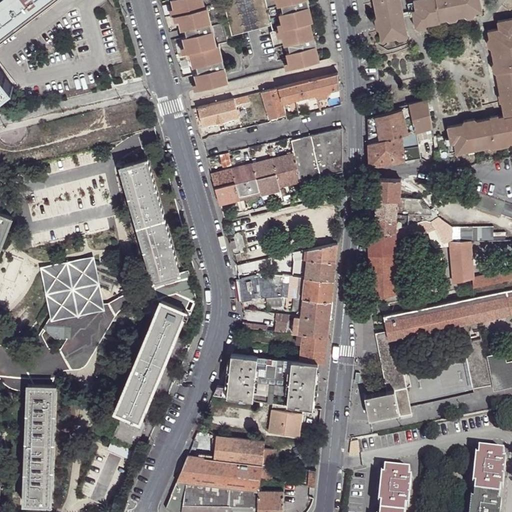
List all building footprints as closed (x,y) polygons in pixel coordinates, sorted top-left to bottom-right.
[(47,0),(0,35),(0,43),(58,0),(47,0)] [(0,0),(0,35),(47,0),(0,0)] [(198,83),(200,91),(229,84),(219,43),(217,44),(208,6),(206,7),(204,0),(172,0),(175,8),(176,14),(178,14),(180,20),(182,29),(186,28),(187,34),(183,35),(186,45),(188,51),(190,51),(192,58),(194,66),(197,65),(199,72),(196,73),(198,83)] [(223,0),(232,36),(272,26),(273,32),(271,32),(278,61),(288,58),(287,51),(290,51),(288,44),(286,44),(284,36),(278,37),(277,30),(280,29),(278,24),(283,22),(280,12),(284,12),(282,4),(279,4),(277,0),(223,0)] [(277,0),(279,4),(282,4),(284,12),(280,12),(283,22),(284,28),(282,28),(284,36),(286,44),(288,44),(290,51),(287,51),(288,58),(290,61),(291,68),(320,61),(311,22),(313,22),(308,0),(277,0)] [(373,0),(380,38),(384,39),(408,34),(404,13),(401,13),(401,10),(403,10),(401,0),(373,0)] [(473,8),(480,7),(478,0),(413,0),(416,13),(413,13),(416,26),(419,28),(424,27),(426,25),(426,24),(425,20),(438,18),(439,20),(447,18),(449,20),(455,20),(457,15),(464,14),(467,17),(472,16),(474,12),(473,8)] [(492,36),(488,36),(486,40),(488,46),(491,49),(500,94),(499,94),(500,101),(501,101),(504,115),(497,116),(496,115),(490,116),(490,117),(477,120),(473,118),(464,120),(462,124),(448,127),(451,140),(453,140),(456,150),(459,152),(469,151),(468,147),(489,143),(489,146),(491,148),(508,145),(511,142),(510,138),(511,138),(511,17),(497,21),(498,27),(491,29),(492,36)] [(0,96),(12,88),(0,71),(0,96)] [(339,87),(338,73),(279,88),(282,101),(316,93),(317,99),(327,97),(326,90),(335,88),(335,92),(339,91),(339,87)] [(282,101),(279,88),(263,92),(264,101),(269,119),(284,115),(285,114),(282,101)] [(250,104),(248,96),(234,99),(236,108),(250,104)] [(234,99),(198,108),(202,126),(238,117),(236,108),(234,99)] [(410,104),(411,106),(415,132),(416,132),(432,128),(427,99),(410,104)] [(376,115),(380,141),(401,135),(412,132),(408,107),(376,115)] [(367,117),(369,143),(380,141),(376,115),(367,117)] [(342,141),(342,127),(310,135),(313,148),(342,141)] [(415,132),(412,132),(401,135),(404,160),(421,158),(416,132),(415,132)] [(313,148),(310,135),(290,140),(293,153),(313,148)] [(380,141),(369,143),(370,166),(404,160),(401,135),(380,141)] [(343,170),(342,141),(313,148),(316,161),(297,166),(301,181),(303,180),(343,170)] [(316,161),(313,148),(293,153),(297,166),(316,161)] [(273,159),(276,171),(297,166),(293,153),(276,157),(273,159)] [(253,163),(256,176),(276,171),(273,159),(253,163)] [(120,168),(153,282),(154,283),(178,276),(146,161),(120,168)] [(233,168),(236,182),(256,176),(253,163),(233,168)] [(297,166),(276,171),(280,186),(300,181),(301,181),(297,166)] [(211,174),(215,187),(236,182),(233,168),(211,174)] [(276,171),(256,176),(260,192),(280,186),(276,171)] [(236,182),(239,196),(260,192),(256,176),(236,182)] [(376,189),(374,232),(395,232),(395,228),(396,214),(408,215),(408,225),(422,221),(425,221),(426,221),(428,221),(430,223),(433,229),(444,242),(451,242),(453,242),(453,228),(438,217),(433,219),(431,210),(422,199),(400,197),(400,179),(377,178),(376,189)] [(304,184),(303,180),(301,181),(300,181),(301,186),(302,186),(304,196),(308,195),(306,183),(304,184)] [(215,187),(219,202),(239,196),(236,182),(215,187)] [(511,204),(502,201),(502,202),(475,192),(435,183),(433,197),(473,205),(498,215),(499,212),(511,216),(511,204)] [(0,213),(0,247),(11,218),(0,213)] [(395,228),(395,232),(395,238),(426,230),(422,221),(408,225),(406,226),(398,227),(395,228)] [(425,221),(422,221),(426,230),(427,232),(433,229),(430,223),(428,221),(426,221),(425,221)] [(453,228),(453,242),(472,241),(505,240),(505,232),(493,232),(493,226),(453,228)] [(444,242),(433,229),(427,232),(437,250),(445,246),(444,242)] [(228,235),(233,254),(245,251),(246,247),(243,234),(240,232),(228,235)] [(374,232),(368,232),(369,254),(395,254),(395,238),(395,232),(374,232)] [(453,242),(451,242),(451,245),(454,282),(473,278),(474,278),(473,277),(472,241),(453,242)] [(338,243),(308,249),(305,276),(334,280),(336,260),(338,243)] [(395,254),(369,254),(370,298),(397,292),(395,254)] [(86,307),(88,305),(91,303),(94,298),(95,295),(96,292),(97,288),(96,284),(95,280),(93,276),(92,274),(89,271),(86,269),(84,267),(77,265),(72,266),(68,266),(64,268),(61,270),(57,273),(54,278),(52,283),(52,288),(52,291),(53,295),(55,299),(57,303),(60,305),(63,307),(64,308),(68,309),(72,310),(75,311),(79,310),(82,309),(86,307)] [(473,278),(473,287),(511,279),(511,268),(473,277),(474,278),(473,278)] [(285,306),(287,296),(298,298),(299,290),(300,276),(260,272),(257,272),(258,275),(239,278),(242,301),(261,298),(267,298),(267,306),(285,306)] [(187,273),(178,276),(154,283),(159,300),(162,301),(184,311),(189,299),(194,298),(187,273)] [(332,301),(334,280),(305,276),(304,290),(303,298),(332,301)] [(91,303),(88,305),(97,321),(110,326),(116,313),(122,310),(145,299),(151,298),(159,300),(154,283),(153,282),(111,302),(102,305),(91,303)] [(388,338),(397,336),(459,324),(468,322),(511,313),(511,289),(464,299),(383,315),(386,331),(388,338)] [(302,311),(303,298),(298,298),(287,296),(285,306),(285,309),(302,311)] [(330,319),(332,301),(303,298),(302,311),(302,316),(330,319)] [(186,311),(184,311),(162,301),(114,411),(122,415),(138,421),(183,318),(185,312),(186,311)] [(97,321),(88,305),(86,307),(82,309),(79,310),(75,311),(72,310),(68,309),(64,308),(62,311),(46,330),(54,338),(65,339),(70,339),(74,325),(83,323),(88,327),(97,321)] [(23,348),(36,367),(39,367),(53,378),(60,372),(74,370),(58,350),(49,349),(46,346),(42,335),(46,330),(62,311),(64,308),(63,307),(39,334),(23,348)] [(288,320),(288,314),(276,313),(275,321),(288,322),(288,320)] [(300,333),(302,316),(295,315),(294,321),(293,333),(297,333),(299,333),(300,333)] [(328,337),(330,319),(302,316),(300,333),(303,334),(328,337)] [(275,331),(275,321),(268,320),(267,326),(267,330),(275,331)] [(58,350),(74,370),(82,368),(87,364),(110,326),(97,321),(88,327),(83,323),(74,325),(70,339),(65,339),(58,350)] [(288,322),(275,321),(275,331),(287,332),(288,322)] [(472,341),(468,322),(459,324),(472,389),(491,385),(482,339),(472,341)] [(381,353),(388,391),(395,390),(400,413),(400,416),(412,413),(411,406),(397,336),(388,338),(386,331),(381,332),(386,352),(381,353)] [(377,333),(381,353),(386,352),(381,332),(377,333)] [(326,364),(328,337),(303,334),(302,344),(300,361),(318,363),(326,364)] [(0,379),(8,388),(19,391),(15,389),(12,386),(12,385),(12,384),(11,382),(12,378),(33,368),(36,367),(23,348),(9,349),(0,344),(0,379)] [(487,356),(494,391),(511,387),(511,360),(506,362),(506,357),(501,358),(500,353),(487,356)] [(257,356),(231,354),(229,370),(255,372),(257,356)] [(290,375),(291,360),(257,356),(255,372),(290,375)] [(317,378),(318,363),(300,361),(291,360),(290,375),(317,378)] [(19,391),(27,393),(27,391),(28,385),(51,386),(52,381),(53,378),(39,367),(36,367),(33,368),(12,378),(11,382),(12,384),(12,385),(12,386),(15,389),(19,391)] [(255,376),(255,372),(229,370),(229,374),(228,382),(254,384),(255,376)] [(290,379),(290,375),(255,372),(255,376),(254,384),(289,387),(290,379)] [(316,382),(317,378),(290,375),(290,379),(289,387),(315,390),(316,382)] [(227,396),(253,400),(254,384),(228,382),(228,387),(227,396)] [(274,402),(287,404),(289,387),(254,384),(253,400),(274,402)] [(27,391),(27,393),(24,503),(50,504),(54,386),(51,386),(28,385),(27,391)] [(228,387),(217,386),(214,394),(227,396),(228,387)] [(304,406),(314,407),(315,390),(289,387),(287,404),(304,406)] [(395,390),(388,391),(365,395),(370,419),(400,413),(395,390)] [(304,413),(304,406),(287,404),(274,402),(273,409),(300,413),(304,413)] [(300,413),(273,409),(270,431),(300,435),(302,424),(299,423),(300,413)] [(138,421),(122,415),(114,437),(135,446),(144,424),(138,421)] [(198,432),(188,455),(263,463),(264,448),(265,441),(216,436),(217,434),(198,432)] [(273,449),(264,448),(263,463),(272,464),(273,449)] [(497,511),(498,502),(500,489),(503,458),(503,450),(478,448),(477,455),(475,486),(473,499),(471,511),(497,511)] [(258,489),(260,489),(261,479),(263,463),(188,455),(177,481),(258,490),(258,489)] [(272,464),(263,463),(261,479),(272,480),(272,464)] [(405,511),(406,509),(409,477),(409,470),(384,468),(383,474),(380,506),(379,511),(405,511)] [(315,487),(317,469),(310,469),(308,486),(315,487)] [(169,511),(257,511),(258,490),(177,481),(166,508),(169,511)] [(314,499),(315,487),(308,486),(307,498),(314,499)] [(257,511),(284,511),(284,489),(260,489),(258,489),(258,490),(257,511)]
